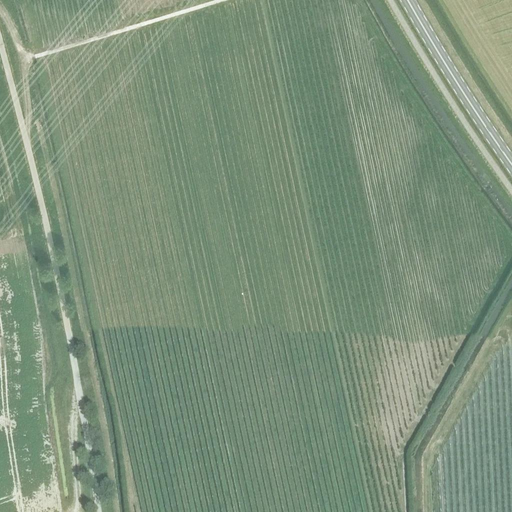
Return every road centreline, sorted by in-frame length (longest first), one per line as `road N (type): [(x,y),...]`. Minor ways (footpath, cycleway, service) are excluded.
road 1 (unclassified): [(99,511),(59,273),(0,30)]
road 2 (secondary): [(511,162),(409,0)]
